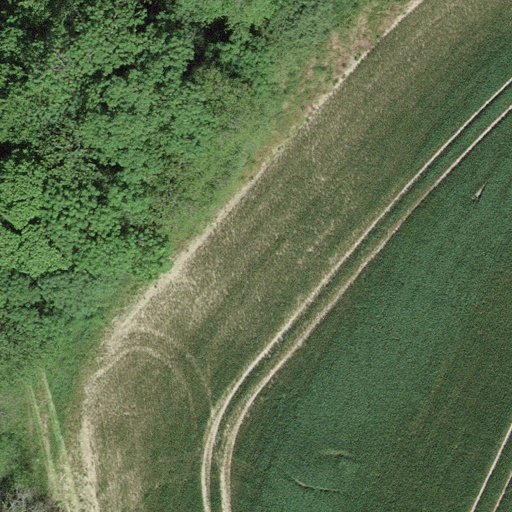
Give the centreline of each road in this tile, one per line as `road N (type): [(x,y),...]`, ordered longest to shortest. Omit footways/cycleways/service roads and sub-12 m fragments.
road 1 (track): [(43,417),(105,293),(375,19)]
road 2 (track): [(51,511),(32,355),(0,233)]
